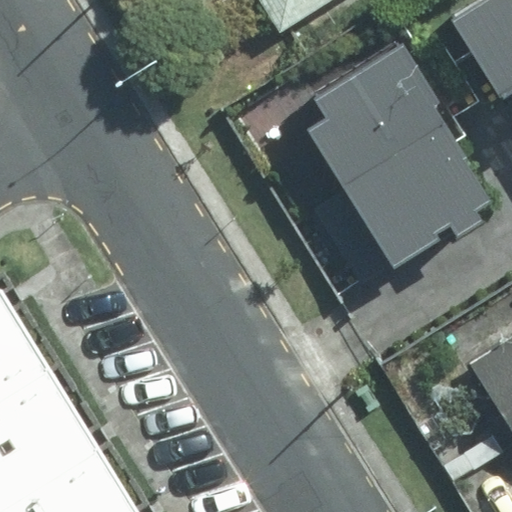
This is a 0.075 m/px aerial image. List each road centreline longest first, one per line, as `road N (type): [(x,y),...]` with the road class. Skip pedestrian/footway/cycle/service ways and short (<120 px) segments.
road 1 (residential): [(71,111),(326,511)]
road 2 (residential): [(2,0),(71,111)]
